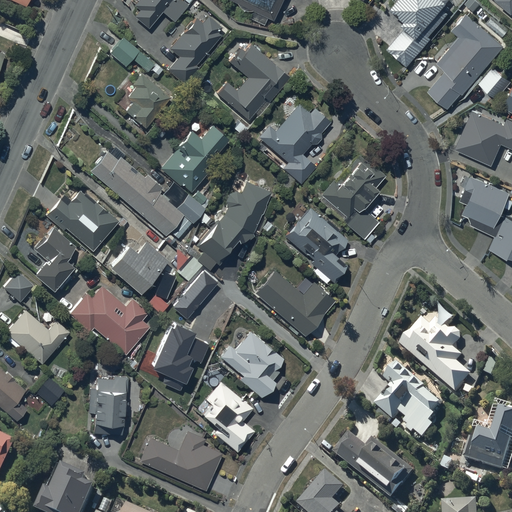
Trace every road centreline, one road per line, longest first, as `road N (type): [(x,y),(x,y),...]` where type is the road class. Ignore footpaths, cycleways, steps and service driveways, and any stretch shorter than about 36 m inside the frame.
road 1 (residential): [(249,511),(346,359),(390,264),(424,244)]
road 2 (residential): [(424,244),(417,151),(336,52)]
road 3 (tertiary): [(0,173),(78,0)]
road 4 (residential): [(511,327),(424,244)]
